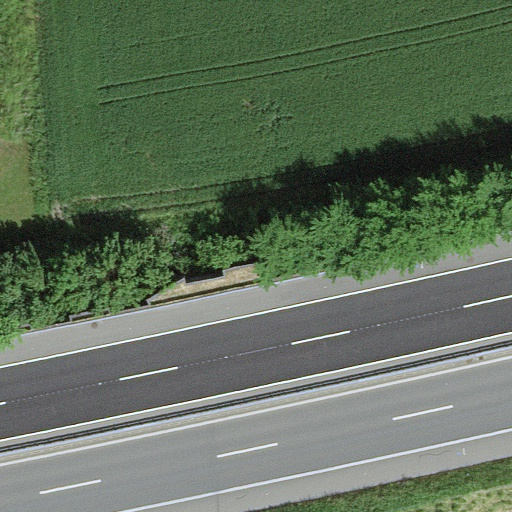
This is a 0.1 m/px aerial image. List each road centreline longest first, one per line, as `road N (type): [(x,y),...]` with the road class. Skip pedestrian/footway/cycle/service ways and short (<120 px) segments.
road 1 (motorway): [(511,294),(0,402)]
road 2 (motorway): [(0,500),(511,392)]
